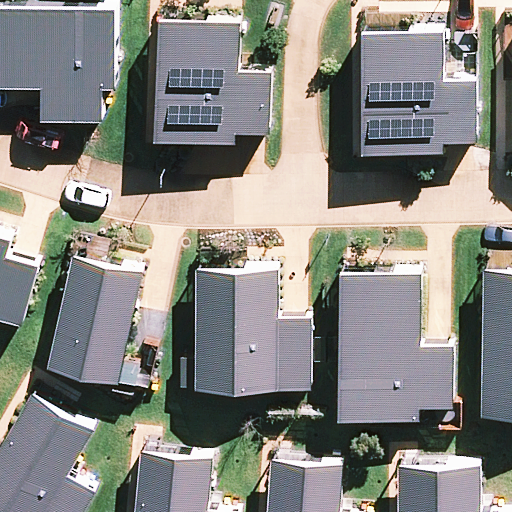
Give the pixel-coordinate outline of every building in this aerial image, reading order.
[(121,0),(0,0),(0,82),(49,83),(49,117),(104,117),(104,83),(120,83),(121,0)] [(239,1),(214,0),(148,0),(143,127),(263,132),(267,56),(236,55),(239,1)] [(445,26),(361,27),(362,151),(444,151),(444,139),(473,139),(473,74),(446,74),(445,26)] [(0,226),(0,310),(25,317),(42,259),(12,250),(18,232),(0,226)] [(145,261),(76,247),(53,363),(121,377),(145,261)] [(428,263),(344,264),(345,415),(427,414),(427,402),(456,402),(456,337),(429,338),(428,263)] [(511,263),(487,264),(489,414),(511,413),(511,263)] [(282,264),(198,265),(199,381),(312,380),(311,311),(282,312),(282,264)] [(76,396),(22,365),(0,402),(0,490),(37,511),(40,511),(71,460),(47,445),(76,396)] [(201,420),(117,421),(117,511),(228,511),(229,494),(202,494),(201,420)] [(315,423),(230,423),(231,511),(342,511),(342,497),(315,497),(315,423)] [(438,423),(354,424),(354,511),(465,511),(465,497),(439,497),(438,423)]
